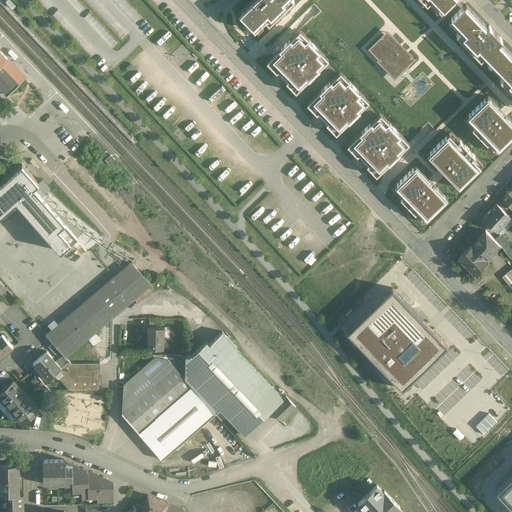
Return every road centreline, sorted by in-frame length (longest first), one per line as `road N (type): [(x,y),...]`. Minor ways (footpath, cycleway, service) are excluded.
road 1 (residential): [(197,15),(419,249)]
road 2 (residential): [(99,455),(113,416),(118,317),(174,309)]
road 3 (residential): [(265,466),(181,488),(99,455)]
road 4 (residential): [(419,249),(511,347)]
road 5 (residential): [(419,249),(511,159)]
